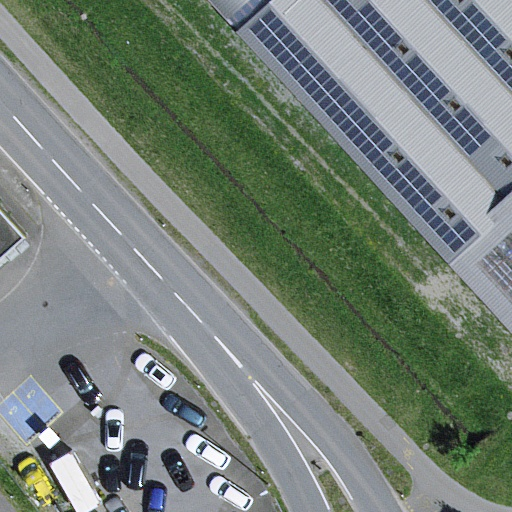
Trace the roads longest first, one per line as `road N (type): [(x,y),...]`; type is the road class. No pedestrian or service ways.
road 1 (primary): [(0,101),(204,326)]
road 2 (unknown): [(0,403),(48,477),(90,502),(147,508),(212,471)]
road 3 (primary): [(380,511),(283,386),(204,326)]
road 4 (primary): [(204,326),(315,511)]
